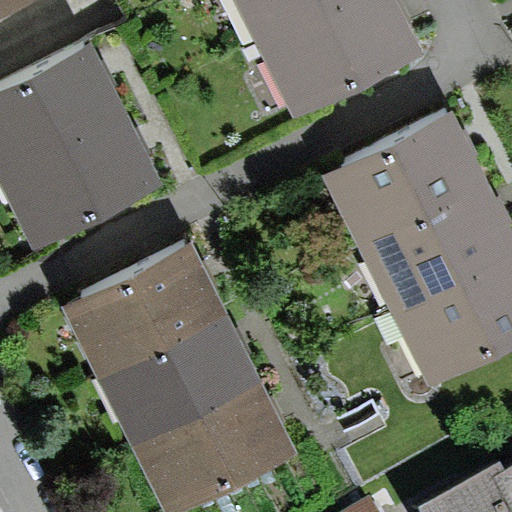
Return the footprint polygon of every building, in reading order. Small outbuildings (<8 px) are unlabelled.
[(0,0),(0,9),(19,0),(0,0)] [(381,0),(217,0),(274,118),(408,55),(381,0)] [(82,42),(0,84),(0,191),(29,247),(155,182),(82,42)] [(322,160),(433,377),(511,336),(511,244),(438,101),(322,160)] [(180,511),(292,460),(188,240),(48,305),(145,511),(180,511)] [(511,511),(511,464),(506,467),(503,460),(421,497),(427,511),(511,511)]
